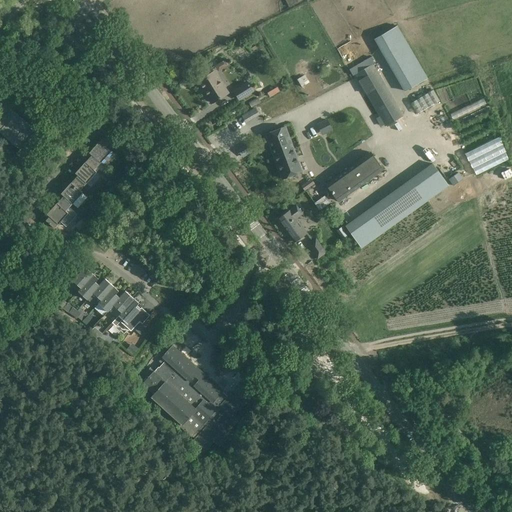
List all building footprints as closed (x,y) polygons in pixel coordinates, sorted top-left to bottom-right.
[(380,48),(405,91),(427,78),(397,26),(374,39),(380,48)] [(27,45),(17,36),(12,42),(22,50),(27,45)] [(370,57),(349,70),(353,76),(355,75),(385,127),(403,116),(373,64),(374,64),(370,57)] [(225,58),(215,65),(220,72),(230,65),(225,58)] [(227,92),(215,71),(198,81),(211,102),(227,92)] [(301,86),(308,82),(305,76),(298,80),(301,86)] [(254,92),(248,82),(233,91),(239,101),(254,92)] [(439,101),(433,90),(411,103),(418,114),(439,101)] [(16,103),(9,96),(0,105),(0,132),(19,150),(16,154),(23,160),(43,138),(11,109),(16,103)] [(261,103),(258,98),(249,103),(251,108),(261,103)] [(242,113),(244,120),(260,115),(258,108),(242,113)] [(83,122),(81,124),(85,128),(93,120),(88,116),(86,118),(83,122)] [(325,134),(332,130),(327,119),(320,122),(325,134)] [(85,128),(90,132),(97,124),(93,120),(85,128)] [(90,132),(88,134),(93,138),(102,129),(97,124),(90,132)] [(302,172),(285,127),(265,134),(282,179),(302,172)] [(89,159),(97,166),(100,163),(101,163),(111,152),(108,149),(111,146),(104,138),(100,142),(89,153),(92,156),(89,159)] [(383,169),(371,152),(326,184),(338,201),(383,169)] [(23,168),(12,158),(6,165),(17,175),(23,168)] [(78,176),(75,180),(83,187),(96,173),(100,169),(97,166),(89,159),(86,162),(75,173),(78,176)] [(448,185),(433,164),(395,191),(410,213),(448,185)] [(449,179),(453,186),(463,178),(459,172),(449,179)] [(83,187),(75,180),(72,183),(71,183),(61,194),(64,197),(61,200),(69,207),(72,204),(82,193),(79,191),(83,187)] [(307,190),(317,185),(315,181),(305,186),(307,190)] [(410,213),(395,191),(346,226),(361,248),(410,213)] [(320,210),(331,202),(326,194),(315,202),(320,210)] [(69,207),(61,200),(58,204),(57,203),(47,214),(50,217),(46,221),(54,228),(58,224),(58,225),(68,213),(65,211),(69,207)] [(98,208),(93,203),(90,206),(95,212),(98,208)] [(302,213),(296,205),(277,219),(294,242),(306,233),(295,218),(302,213)] [(316,238),(307,245),(318,259),(327,252),(316,238)] [(78,292),(94,275),(85,267),(78,274),(73,269),(64,280),(70,284),(78,292)] [(94,275),(78,292),(87,299),(99,285),(96,282),(98,279),(94,275)] [(97,303),(98,304),(114,287),(105,278),(99,285),(87,299),(93,304),(97,303)] [(118,291),(114,287),(98,304),(107,312),(113,305),(119,297),(115,294),(118,291)] [(113,305),(108,310),(116,317),(118,316),(121,312),(121,313),(134,298),(125,291),(119,297),(120,297),(113,305)] [(121,313),(121,312),(118,316),(127,324),(125,326),(131,331),(140,321),(134,316),(140,310),(136,306),(139,303),(134,298),(121,313)] [(72,315),(77,310),(73,307),(69,313),(72,315)] [(77,310),(72,315),(77,319),(81,314),(77,310)] [(91,320),(87,316),(84,320),(82,321),(86,325),(91,320)] [(97,329),(93,335),(98,339),(102,334),(97,329)] [(127,348),(134,354),(139,348),(133,342),(127,348)] [(222,390),(173,345),(162,357),(165,360),(159,367),(158,366),(154,371),(150,367),(145,377),(147,379),(143,383),(154,393),(151,397),(181,425),(180,426),(192,437),(193,436),(195,439),(193,442),(204,452),(214,440),(220,445),(230,434),(227,432),(237,420),(232,415),(242,404),(231,394),(228,397),(221,392),(222,390)]
